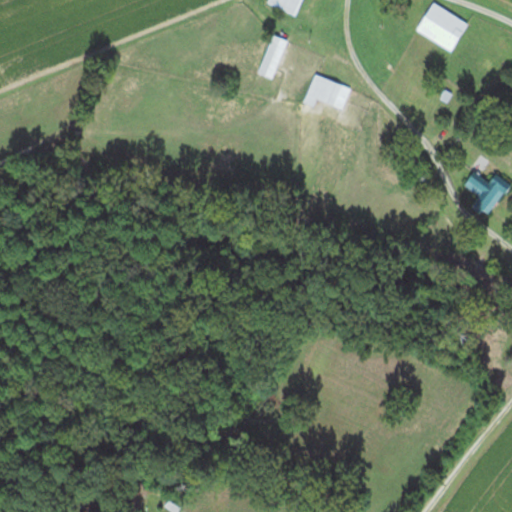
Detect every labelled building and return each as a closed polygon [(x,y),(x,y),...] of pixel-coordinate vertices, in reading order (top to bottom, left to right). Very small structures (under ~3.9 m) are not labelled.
[(298,16),(304,0),(270,0),(269,4),(298,16)] [(469,23),(433,3),(417,31),(453,51),(469,23)] [(288,41),(272,35),(259,74),(274,79),(288,41)] [(305,102),(313,105),(316,98),(343,109),(351,89),(316,74),(305,102)] [(404,100),(429,115),(434,106),(409,91),(404,100)] [(481,197),(475,205),(488,216),(511,185),(498,174),(491,183),(475,171),(465,185),(481,197)]
